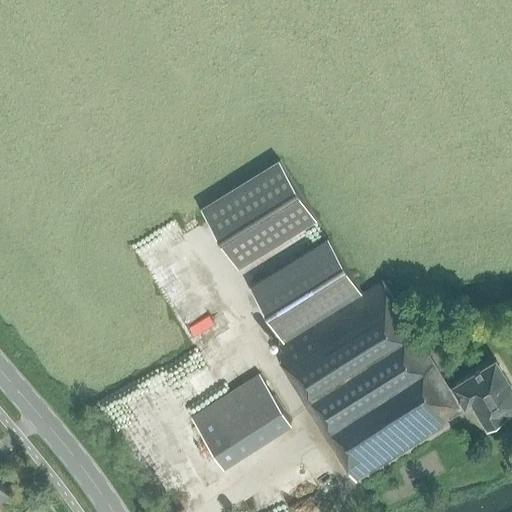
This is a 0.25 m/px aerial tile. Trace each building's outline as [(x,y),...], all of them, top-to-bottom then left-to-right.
[(278,158),(200,207),(238,269),(317,220),(278,158)] [(355,482),(454,421),(451,417),(462,410),(382,280),(362,292),(328,237),(249,285),(283,341),(272,348),(355,482)] [(448,387),(461,408),(473,400),(488,424),(491,422),(493,425),(504,418),(502,415),(511,408),(511,384),(495,357),(448,387)] [(292,424),(261,376),(193,420),(223,468),(292,424)] [(0,499),(9,493),(0,482),(0,499)]
